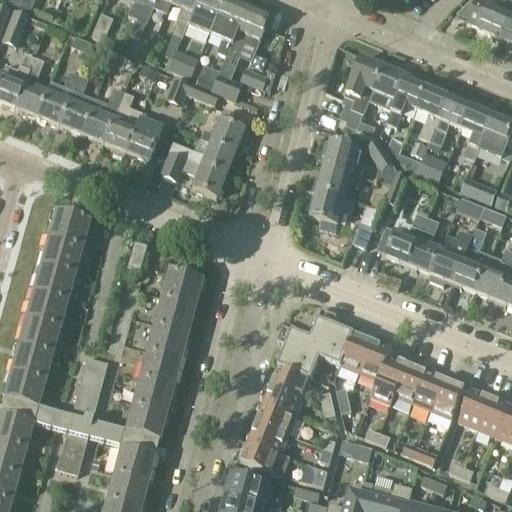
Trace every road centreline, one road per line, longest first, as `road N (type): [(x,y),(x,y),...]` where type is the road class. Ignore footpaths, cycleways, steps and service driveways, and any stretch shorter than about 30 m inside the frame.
road 1 (residential): [(241,252),(170,511)]
road 2 (residential): [(511,360),(263,262)]
road 3 (residential): [(263,262),(334,13)]
road 4 (residential): [(310,3),(241,252)]
road 5 (residential): [(197,511),(263,262)]
road 6 (residential): [(241,252),(16,168)]
road 7 (residential): [(511,89),(334,13)]
